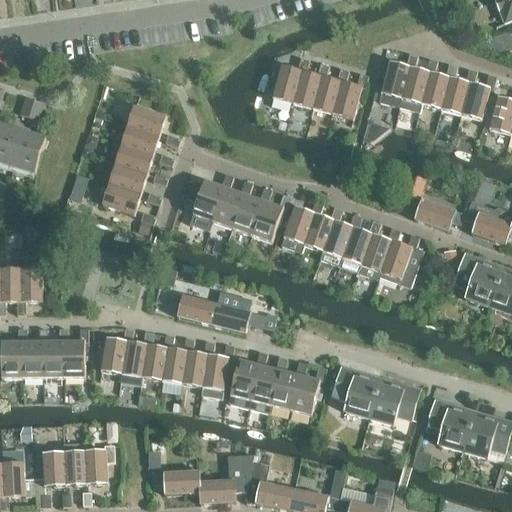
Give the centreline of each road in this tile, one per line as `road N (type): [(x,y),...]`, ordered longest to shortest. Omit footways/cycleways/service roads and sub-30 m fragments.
road 1 (residential): [(511,404),(337,350),(305,358),(135,320),(0,327)]
road 2 (residential): [(511,263),(189,155)]
road 3 (residential): [(0,36),(240,0)]
